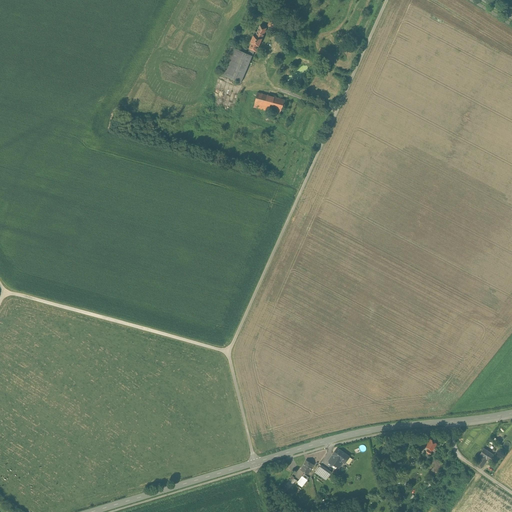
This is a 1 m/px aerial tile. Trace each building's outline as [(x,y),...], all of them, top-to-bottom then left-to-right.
[(279,21),(271,18),(267,26),(275,30),(279,21)] [(255,31),(253,35),(250,42),(252,43),(249,48),(250,49),(255,51),(256,52),(266,28),(260,25),(257,32),(255,31)] [(244,52),(231,46),(220,73),(233,79),(243,56),(244,52)] [(243,56),(233,79),(241,82),(250,59),(245,57),(243,56)] [(257,92),(256,100),(254,107),(279,114),(285,100),(257,92)] [(430,439),(425,447),(426,448),(425,449),(427,450),(424,454),(427,457),(430,453),(430,454),(431,453),(430,453),(437,444),(430,439)] [(349,456),(337,448),(333,454),(343,462),(345,463),(349,456)] [(493,454),(484,448),(480,454),(481,456),(476,464),(481,468),(487,459),(489,461),(493,454)] [(343,462),(333,454),(329,461),(339,468),(343,462)] [(314,464),(306,460),(300,469),(308,474),(314,464)] [(444,464),(438,460),(432,470),(437,474),(444,464)] [(332,472),(322,464),(317,471),(327,478),(332,472)] [(295,477),(292,475),(288,481),(293,484),(297,479),(294,478),(295,477)]
